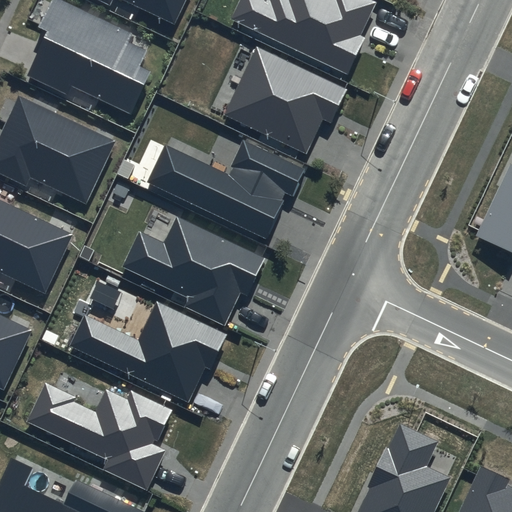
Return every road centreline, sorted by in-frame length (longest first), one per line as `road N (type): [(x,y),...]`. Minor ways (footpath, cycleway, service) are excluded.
road 1 (tertiary): [(481,0),(346,282)]
road 2 (tertiary): [(346,282),(238,511)]
road 3 (residential): [(346,282),(511,361)]
